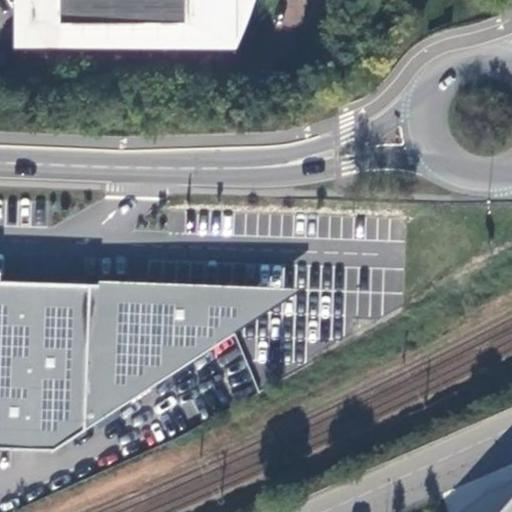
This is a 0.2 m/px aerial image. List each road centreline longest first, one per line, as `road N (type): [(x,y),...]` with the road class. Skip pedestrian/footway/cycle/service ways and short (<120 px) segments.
road 1 (secondary): [(0,156),(247,166)]
road 2 (unclassified): [(511,425),(316,511)]
road 3 (secondary): [(413,93),(373,125),(247,166)]
road 4 (secondary): [(247,166),(422,159)]
